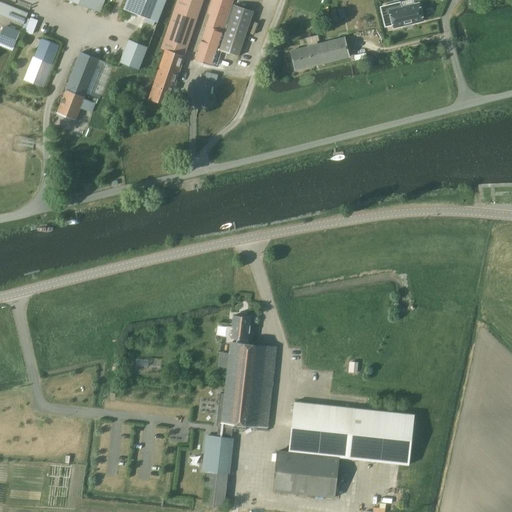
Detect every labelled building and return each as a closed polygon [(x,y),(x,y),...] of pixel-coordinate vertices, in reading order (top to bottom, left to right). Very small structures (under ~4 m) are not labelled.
[(71,0),(100,11),(104,0),(71,0)] [(165,0),(126,0),(123,8),(157,22),(165,0)] [(176,0),(160,48),(165,49),(149,98),(168,104),(202,0),(176,0)] [(209,14),(194,59),(211,65),(232,0),(211,0),(207,13),(209,14)] [(0,14),(23,24),(28,12),(0,1),(0,14)] [(423,21),(419,3),(401,8),(400,2),(381,7),(385,25),(393,23),(394,28),(423,21)] [(219,50),(238,56),(253,11),(235,4),(219,50)] [(337,8),(340,17),(347,15),(345,6),(337,8)] [(294,7),(290,19),(307,25),(311,14),(294,7)] [(4,25),(0,35),(0,43),(13,48),(19,31),(4,25)] [(344,37),(317,43),(317,40),(319,40),(318,34),(305,38),(307,46),(290,50),(295,70),(349,56),(344,37)] [(41,38),(34,56),(51,63),(58,44),(41,38)] [(139,70),(148,47),(129,39),(120,62),(139,70)] [(91,113),(95,104),(83,100),(99,59),(80,51),(57,112),(75,119),(80,108),(91,113)] [(221,52),(217,64),(223,65),(227,54),(221,52)] [(218,80),(219,73),(207,70),(205,77),(218,80)] [(237,338),(236,342),(231,342),(230,353),(246,355),(247,344),(251,317),(234,315),(231,337),(237,338)] [(207,471),(228,473),(232,437),(231,437),(232,428),(246,429),(247,425),(267,427),(268,427),(277,347),(247,344),(246,355),(230,353),(229,356),(225,356),(224,361),(229,362),(225,393),(220,393),(216,426),(220,426),(219,436),(212,435),(208,435),(204,471),(207,471)] [(358,362),(349,361),(348,372),(357,372),(358,362)] [(415,415),(353,407),(293,400),(287,450),(278,449),(273,489),(332,497),(337,456),(348,457),(409,464),(415,415)]
